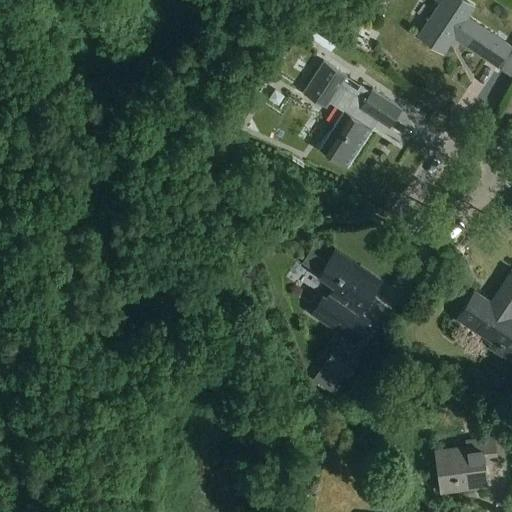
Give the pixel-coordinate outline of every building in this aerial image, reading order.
[(474,6),(464,0),(436,0),(440,3),(418,36),(443,53),(454,37),(498,67),(511,46),(467,17),(474,6)] [(299,30),(331,52),(335,46),(303,24),(299,30)] [(323,61),(303,92),(326,108),(329,102),(344,112),(320,149),(347,167),(378,120),(389,128),(402,108),(372,88),(370,91),(360,85),(357,90),(343,81),(347,76),(323,61)] [(311,250),(302,263),(315,271),(323,259),(311,250)] [(362,270),(335,251),(319,275),(336,287),(330,295),(358,315),(374,292),(355,279),(362,270)] [(511,272),(491,304),(474,293),(458,318),(495,343),(491,349),(511,362),(511,272)] [(336,344),(322,365),(346,381),(360,361),(336,344)] [(497,464),(494,437),(467,441),(468,449),(436,453),(442,496),(488,490),(484,465),(497,464)]
